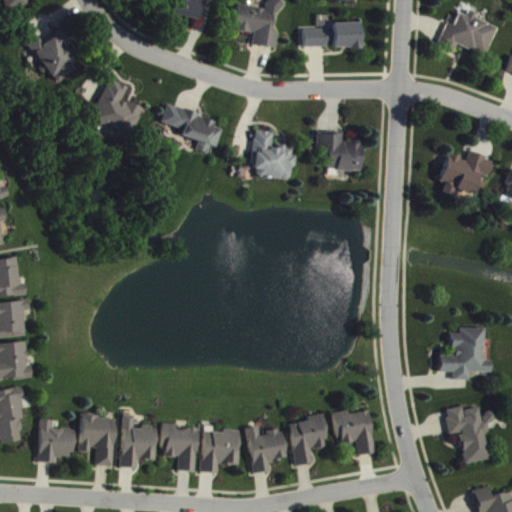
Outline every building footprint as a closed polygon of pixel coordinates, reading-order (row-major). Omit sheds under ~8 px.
[(1,0),(3,11),(31,7),(30,0),(1,0)] [(198,21),(202,0),(176,0),(174,16),(198,21)] [(278,50),(280,35),(273,34),(276,13),(283,14),(285,1),(280,0),(271,0),(269,11),(240,6),(236,32),(256,36),(254,46),(278,50)] [(500,29),(477,20),(479,15),(470,12),(468,17),(460,14),(455,27),(449,24),(440,46),(456,53),(459,46),(488,58),(500,29)] [(334,31),(305,31),(306,49),(332,49),(332,50),(362,49),(361,24),(334,24),(334,31)] [(79,71),(65,47),(70,44),(62,31),(42,43),(40,40),(30,45),(54,86),(79,71)] [(144,110),(122,101),(128,89),(110,80),(90,125),(102,130),(103,128),(131,140),(144,110)] [(224,131),(216,128),(218,121),(169,107),(164,125),(185,131),(183,138),(200,143),(197,152),(209,155),(211,147),(218,149),(224,131)] [(274,134),(258,132),(253,179),(293,182),(296,150),(273,148),(274,134)] [(362,173),(363,143),(343,142),(344,136),(323,136),(323,177),(337,177),(337,172),(362,173)] [(441,183),(446,185),(443,194),(453,197),(455,190),(474,196),(480,176),(489,179),(494,161),(470,154),(467,161),(449,156),(441,183)] [(511,202),(511,170),(502,199),(511,202)] [(0,199),(0,201),(9,198),(5,188),(0,189),(0,187),(0,199)] [(19,285),(18,260),(0,260),(0,299),(26,298),(26,285),(19,285)] [(0,304),(0,339),(26,338),(25,313),(29,312),(29,303),(0,304)] [(484,329),(458,329),(458,335),(451,335),(451,357),(439,357),(439,374),(453,374),(453,382),(468,382),(468,374),(490,374),(490,361),(490,344),(484,344),(484,329)] [(0,382),(33,380),(32,367),(28,367),(26,343),(0,345),(0,382)] [(0,445),(25,442),(20,410),(31,409),(29,398),(24,399),(22,389),(0,392),(0,445)] [(464,466),(490,461),(485,436),(489,435),(487,425),(491,424),(490,418),(481,420),(479,409),(463,412),(463,408),(445,411),(450,437),(459,436),(464,466)] [(334,415),(339,447),(357,445),(359,458),(376,455),(369,413),(349,416),(349,413),(334,415)] [(296,468),(314,465),(312,451),(328,449),(324,416),(308,418),(308,424),(291,426),(296,468)] [(122,470),(139,471),(139,462),(157,463),(158,430),(135,429),(136,417),(124,417),(122,470)] [(115,468),(116,419),(82,418),(81,453),(97,453),(97,468),(115,468)] [(75,431),(54,430),(54,422),(41,422),(40,464),(57,465),(57,459),(74,460),(75,431)] [(197,474),(199,431),(180,430),(180,427),(164,426),(163,459),(180,460),(179,473),(197,474)] [(272,473),(271,464),(287,461),(283,432),(260,435),(259,428),(247,430),(254,476),(272,473)] [(240,467),(241,434),(204,432),(202,474),(219,475),(219,466),(240,467)] [(511,511),(511,497),(511,492),(490,498),(488,489),(472,493),(477,511),(511,511)]
